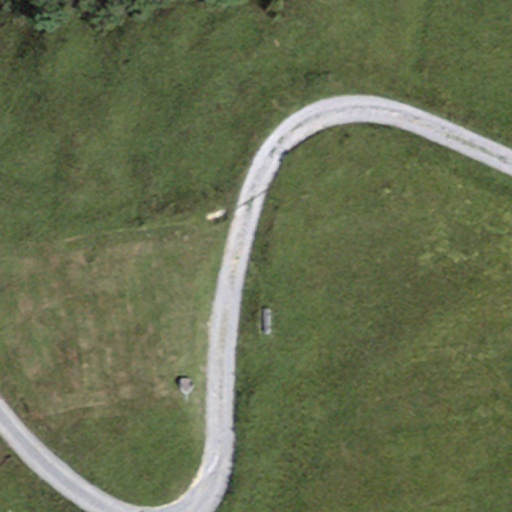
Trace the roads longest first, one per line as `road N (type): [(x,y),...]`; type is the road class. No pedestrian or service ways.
road 1 (track): [(194,511),(214,480),(221,442),(226,293),(275,148),(307,121),(352,107),(395,114),(511,166)]
road 2 (track): [(0,410),(39,458),(112,511)]
